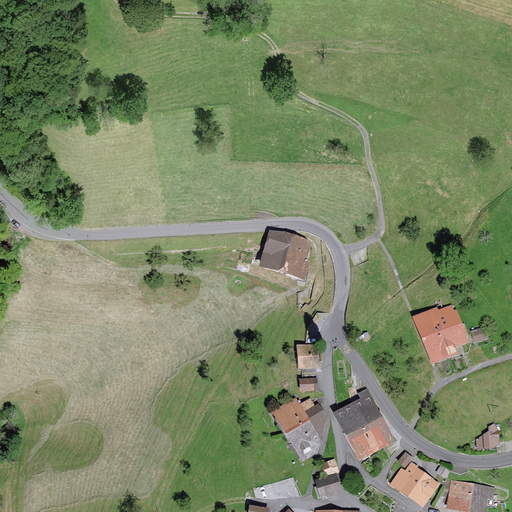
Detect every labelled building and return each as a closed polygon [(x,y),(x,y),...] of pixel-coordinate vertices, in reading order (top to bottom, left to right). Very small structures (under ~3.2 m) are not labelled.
[(284,234),(271,233),(263,264),(303,275),(311,247),(307,241),(284,234)] [(417,318),(425,337),(436,332),(436,331),(444,328),(445,331),(461,325),(455,312),(454,313),(451,307),(443,310),(445,315),(432,321),(429,314),(417,318)] [(436,332),(425,337),(434,360),(454,351),(452,345),(466,339),(461,325),(445,331),(444,328),(436,331),(436,332)] [(482,330),(473,333),(476,341),(485,338),(482,330)] [(316,367),(315,347),(299,348),(300,368),(316,367)] [(317,381),(301,382),(302,394),(318,392),(317,381)] [(370,399),(339,416),(352,439),(383,421),(370,399)] [(295,420),(313,409),(310,404),(301,409),(295,401),(274,415),(288,431),(298,425),(295,420)] [(294,442),(314,431),(312,427),(325,419),(317,406),(313,409),(295,420),(298,425),(288,431),(294,442)] [(392,438),(383,421),(352,439),(361,455),(392,438)] [(498,431),(494,424),(488,427),(489,432),(477,439),(478,448),(485,448),(499,444),(498,431)] [(314,431),(294,442),(304,462),(322,443),(314,431)] [(406,454),(399,462),(404,467),(411,459),(406,454)] [(338,474),(335,462),(323,466),(325,477),(338,474)] [(401,470),(392,485),(401,491),(402,489),(420,501),(433,482),(410,467),(406,473),(401,470)] [(441,468),(437,474),(444,479),(448,472),(441,468)] [(333,478),(316,483),(320,499),(338,493),(333,478)] [(493,488),(453,482),(449,506),(480,511),(483,495),(492,496),(493,488)]
